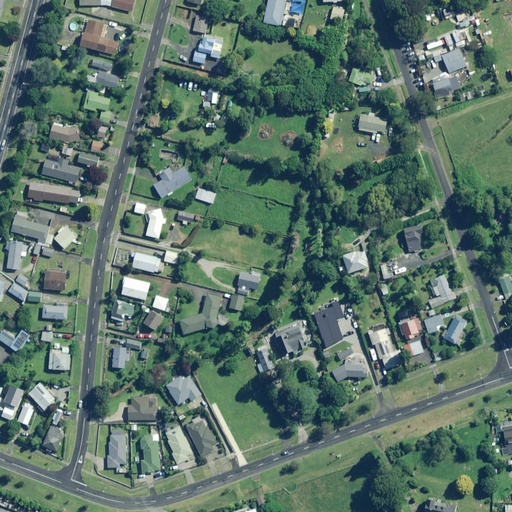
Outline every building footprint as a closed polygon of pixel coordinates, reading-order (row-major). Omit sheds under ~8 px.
[(77,0),(78,8),(107,7),(131,13),(134,0),(77,0)] [(268,0),(264,23),(280,27),(286,0),(268,0)] [(463,11),(462,3),(454,4),(456,13),(463,11)] [(345,10),(332,7),(328,23),(334,25),(335,20),(342,22),(345,10)] [(440,11),(436,12),(438,18),(442,17),(447,15),(444,8),(440,9),(440,11)] [(208,18),(196,16),(194,31),(206,33),(208,18)] [(104,24),(88,20),(81,47),(106,53),(109,39),(100,37),(104,24)] [(470,24),(468,20),(458,24),(460,29),(470,24)] [(458,30),(457,29),(450,32),(451,34),(455,43),(457,48),(464,44),(462,40),(458,30)] [(455,43),(451,34),(443,37),(447,47),(455,43)] [(221,59),(224,41),(200,38),(198,52),(193,51),(191,63),(206,65),(207,55),(211,55),(210,57),(221,59)] [(466,67),(459,49),(442,56),(443,60),(449,73),(466,67)] [(112,64),(93,59),(91,66),(110,71),(112,64)] [(349,82),(361,86),(362,85),(366,86),(366,84),(370,85),(374,75),(353,68),(349,82)] [(121,78),(99,71),(96,83),(117,90),(121,78)] [(462,78),(462,79),(463,79),(464,80),(465,80),(466,80),(466,79),(467,79),(468,79),(468,78),(469,77),(469,76),(469,75),(469,74),(468,73),(468,72),(467,72),(467,71),(466,71),(465,71),(464,71),(463,71),(462,72),(461,73),(461,74),(460,75),(460,76),(461,77),(461,78),(462,78)] [(461,89),(457,76),(450,78),(449,76),(433,82),(439,99),(450,95),(449,93),(461,89)] [(477,98),(474,90),(461,95),(463,103),(477,98)] [(98,93),(88,91),(83,108),(96,111),(97,109),(109,112),(112,100),(97,96),(98,93)] [(110,114),(101,113),(100,122),(109,123),(110,114)] [(375,114),(369,113),(368,116),(361,115),(359,130),(377,133),(377,131),(386,133),(388,120),(374,117),(375,114)] [(63,127),(63,124),(53,122),(50,139),(70,142),(81,140),(77,126),(68,128),(63,127)] [(108,128),(100,126),(97,137),(105,139),(108,128)] [(103,143),(92,142),(91,152),(101,153),(103,143)] [(50,146),(42,143),(40,150),(48,152),(50,146)] [(70,147),(63,146),(62,154),(69,155),(70,147)] [(78,163),(87,165),(87,167),(90,168),(91,165),(97,167),(99,157),(80,153),(78,163)] [(69,161),(49,155),(48,160),(46,159),(42,174),(75,183),(79,168),(68,165),(69,161)] [(162,199),(168,195),(169,197),(174,194),(173,192),(192,180),(184,168),(173,174),(169,168),(159,174),(162,180),(154,186),(162,199)] [(77,204),(79,191),(71,190),(71,189),(31,183),(28,198),(34,198),(34,200),(42,202),(43,200),(68,204),(69,202),(77,204)] [(216,193),(199,188),(196,200),(212,205),(216,193)] [(146,205),(136,203),(135,213),(145,214),(146,205)] [(161,209),(147,213),(148,214),(145,215),(148,223),(149,222),(148,226),(146,236),(160,239),(163,224),(166,224),(166,218),(164,218),(161,209)] [(195,215),(179,212),(177,220),(193,223),(195,215)] [(38,239),(38,242),(37,244),(49,247),(49,245),(51,245),(54,236),(51,235),(52,228),(26,221),(27,218),(15,215),(11,232),(38,239)] [(410,252),(415,251),(416,253),(421,251),(420,250),(422,249),(421,244),(424,243),(422,233),(423,233),(422,225),(405,228),(410,252)] [(76,237),(64,226),(58,233),(59,234),(54,239),(64,249),(76,237)] [(9,241),(4,250),(10,250),(7,268),(19,270),(21,256),(26,257),(27,247),(23,246),(23,243),(9,241)] [(370,243),(361,244),(363,252),(371,251),(370,243)] [(41,246),(36,244),(33,255),(38,256),(41,246)] [(55,250),(44,248),(42,255),(53,258),(55,250)] [(180,254),(167,251),(164,262),(178,266),(180,254)] [(158,258),(136,253),(132,252),(131,257),(134,257),(132,266),(132,268),(154,273),(155,272),(158,272),(158,271),(163,272),(165,264),(163,263),(160,262),(161,260),(158,259),(158,258)] [(368,267),(368,265),(367,261),(368,261),(365,252),(357,254),(356,252),(343,256),(348,274),(368,267)] [(389,278),(386,264),(381,265),(384,279),(389,278)] [(65,291),(67,272),(46,271),(44,289),(65,291)] [(261,278),(242,272),(238,286),(241,287),(239,293),(249,296),(252,289),(258,290),(261,278)] [(30,280),(20,274),(16,282),(26,288),(30,280)] [(429,282),(433,289),(431,290),(433,296),(435,295),(437,298),(429,302),(432,309),(455,299),(444,275),(429,282)] [(511,292),(511,289),(507,277),(498,280),(505,299),(511,297),(510,293),(511,292)] [(150,284),(125,278),(121,294),(146,300),(150,284)] [(25,302),(28,292),(14,283),(9,292),(25,302)] [(28,292),(25,302),(42,302),(42,292),(28,292)] [(184,335),(207,328),(213,329),(218,323),(217,318),(222,298),(206,294),(203,314),(180,320),(184,335)] [(245,298),(234,295),(230,308),(241,311),(245,298)] [(168,300),(157,296),(153,307),(165,311),(168,300)] [(135,305),(117,301),(112,319),(124,322),(125,315),(132,317),(135,305)] [(43,319),(55,319),(55,320),(57,321),(57,319),(67,320),(68,307),(44,306),(43,319)] [(164,318),(152,311),(144,324),(156,331),(164,318)] [(378,323),(374,313),(365,316),(368,326),(378,323)] [(438,331),(437,329),(436,327),(443,325),(440,316),(424,320),(429,334),(438,331)] [(466,321),(456,316),(444,339),(454,344),(466,321)] [(406,340),(414,337),(414,336),(419,335),(417,331),(421,330),(418,319),(410,321),(409,317),(400,320),(401,323),(398,324),(402,336),(404,335),(406,340)] [(304,331),(301,324),(274,335),(283,356),(293,352),(294,355),(299,353),(299,351),(308,347),(302,332),(304,331)] [(388,329),(385,329),(384,325),(374,328),(375,333),(369,335),(372,345),(375,345),(380,360),(382,359),(385,370),(403,364),(398,351),(393,353),(387,335),(390,334),(388,329)] [(0,340),(9,347),(16,338),(4,329),(0,335),(0,340)] [(16,338),(9,347),(18,353),(30,336),(22,330),(16,338)] [(52,333),(42,332),(41,341),(51,342),(52,333)] [(142,343),(127,340),(126,346),(140,349),(142,343)] [(423,352),(419,341),(400,348),(404,359),(423,352)] [(130,347),(115,346),(113,368),(126,369),(126,361),(129,361),(130,347)] [(353,354),(350,348),(337,355),(340,361),(353,354)] [(62,350),(50,350),(49,370),(70,371),(71,355),(61,354),(62,350)] [(275,368),(269,353),(259,357),(264,372),(275,368)] [(348,377),(368,378),(367,370),(363,370),(363,364),(349,365),(347,360),(331,367),(338,382),(348,377)] [(266,391),(257,374),(249,378),(252,385),(250,386),(256,396),(266,391)] [(178,405),(180,404),(182,406),(186,403),(184,401),(189,398),(191,401),(201,395),(189,377),(183,380),(181,377),(166,386),(178,405)] [(238,393),(232,379),(223,383),(229,397),(238,393)] [(43,386),(40,383),(28,395),(45,413),(57,401),(48,392),(51,390),(46,384),(43,386)] [(228,399),(223,388),(218,391),(222,401),(228,399)] [(150,400),(150,398),(132,398),(132,406),(127,406),(127,420),(157,420),(157,408),(155,408),(155,400),(150,400)] [(241,410),(249,429),(254,426),(255,428),(265,424),(255,400),(248,403),(249,407),(241,410)] [(35,408),(25,404),(18,421),(28,425),(35,408)] [(206,428),(202,421),(195,425),(194,423),(185,427),(200,457),(214,450),(211,445),(215,443),(208,427),(206,428)] [(511,425),(501,428),(507,455),(511,453),(511,425)] [(62,430),(52,426),(43,446),(57,452),(64,436),(60,435),(62,430)] [(169,441),(168,442),(174,453),(172,454),(177,465),(188,459),(187,456),(192,453),(180,427),(166,433),(169,441)] [(124,435),(124,431),(110,431),(110,435),(109,435),(109,438),(110,438),(110,442),(109,442),(109,456),(107,456),(107,468),(120,468),(120,464),(126,464),(126,435),(124,435)] [(143,474),(155,473),(155,471),(161,470),(158,453),(161,453),(159,434),(144,436),(139,442),(140,449),(143,449),(145,460),(141,461),(143,474)] [(267,504),(263,495),(256,498),(259,507),(267,504)] [(453,511),(455,506),(427,500),(424,511),(450,511),(453,511)]
